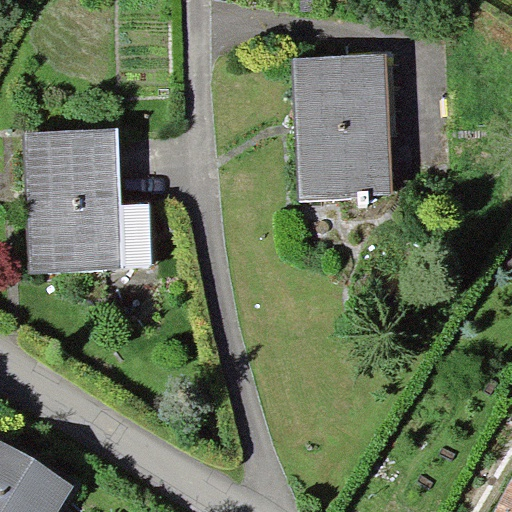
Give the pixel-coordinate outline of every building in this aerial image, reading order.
[(388,56),(301,60),(307,192),(394,188),(388,56)] [(120,129),(32,133),(38,265),(125,261),(122,193),(120,129)] [(155,192),(122,193),(125,261),(158,260),(155,192)] [(0,445),(0,511),(62,511),(76,488),(0,445)] [(511,511),(511,479),(494,511),(511,511)]
